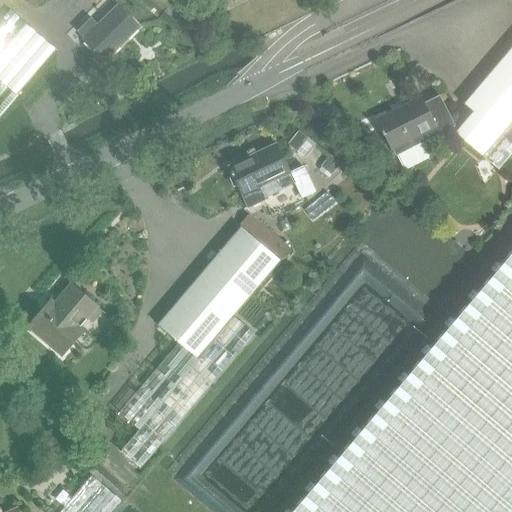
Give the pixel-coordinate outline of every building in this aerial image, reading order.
[(118,6),(98,26),(91,18),(77,31),(85,39),(84,40),(104,60),(138,26),(118,6)] [(9,11),(0,21),(0,115),(56,50),(9,11)] [(463,124),(455,133),(484,158),(485,159),(511,127),(511,47),(474,92),(464,104),(473,112),(463,124)] [(393,149),(395,155),(453,126),(439,97),(424,104),(421,97),(375,120),(390,150),(393,149)] [(511,155),(511,127),(485,159),(499,171),(511,155)] [(304,159),(316,145),(298,131),(287,145),(304,159)] [(275,144),(228,166),(248,208),(286,189),(285,187),(294,183),(275,144)] [(321,167),(318,170),(328,178),(331,175),(331,176),(340,165),(329,155),(320,167),(321,167)] [(304,166),(289,173),(302,199),(316,192),(304,166)] [(249,213),(240,224),(253,236),(255,238),(282,260),(290,251),(291,249),(249,213)] [(286,219),(279,223),(283,232),(291,228),(286,219)] [(139,389),(118,414),(138,430),(122,449),(143,467),(254,334),(233,318),(280,262),(261,246),(240,228),(157,326),(178,344),(139,389)] [(511,511),(511,253),(292,511),(511,511)] [(80,327),(96,307),(71,285),(54,304),(50,301),(28,327),(61,355),(83,330),(80,327)] [(110,511),(120,501),(90,475),(58,511),(110,511)]
